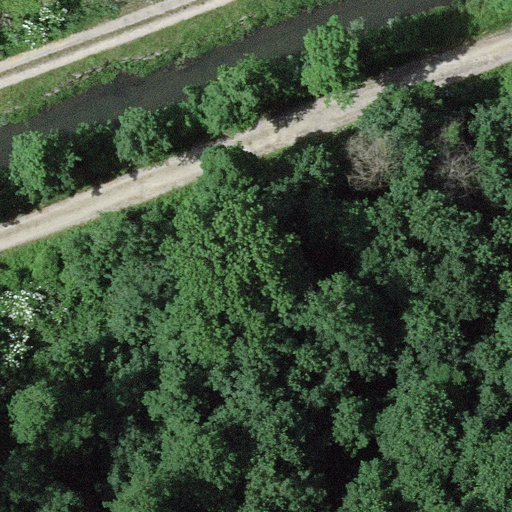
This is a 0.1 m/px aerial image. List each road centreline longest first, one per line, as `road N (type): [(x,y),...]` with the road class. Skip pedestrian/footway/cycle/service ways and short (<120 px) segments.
road 1 (track): [(0,239),(511,47)]
road 2 (track): [(0,71),(190,0)]
